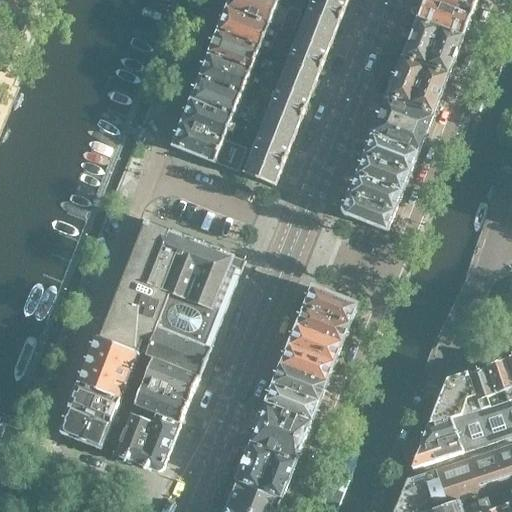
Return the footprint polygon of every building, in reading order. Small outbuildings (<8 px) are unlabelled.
[(270,26),(279,3),(270,0),(232,0),(229,10),(270,26)] [(333,42),(349,0),(314,0),(303,30),(333,42)] [(464,38),(472,18),(427,0),(419,20),(442,29),(464,38)] [(472,18),(478,0),(427,0),(472,18)] [(277,29),(270,26),(229,10),(220,33),(261,49),(268,52),(277,29)] [(426,68),(442,29),(419,20),(404,59),(426,68)] [(449,76),(464,38),(442,29),(426,68),(449,76)] [(314,90),(333,42),(303,30),(284,78),(314,90)] [(252,72),(261,49),(220,33),(211,56),(252,72)] [(243,95),(252,72),(211,56),(202,79),(243,95)] [(411,106),(426,68),(404,59),(389,98),(411,106)] [(434,115),(449,76),(426,68),(411,106),(434,115)] [(295,138),(314,90),(284,78),(265,127),(295,138)] [(234,118),(243,95),(202,79),(193,102),(234,118)] [(434,115),(411,106),(389,98),(382,115),(427,133),(434,115)] [(226,137),(234,118),(193,102),(184,125),(225,141),(228,142),(230,138),(226,137)] [(418,154),(427,133),(382,115),(374,137),(418,154)] [(229,151),(222,149),(225,141),(184,125),(175,148),(216,164),(238,173),(247,150),(232,144),(229,151)] [(275,188),(295,138),(265,127),(246,176),(275,188)] [(411,174),(418,154),(374,137),(373,136),(366,156),(411,174)] [(403,193),(411,174),(366,156),(358,175),(403,193)] [(388,233),(403,193),(358,175),(344,212),(344,213),(344,214),(344,215),(345,216),(346,216),(388,233)] [(211,349),(242,272),(245,262),(234,258),(234,257),(173,232),(170,232),(170,231),(146,221),(100,339),(139,354),(155,361),(200,378),(212,349),(211,349)] [(351,326),(359,306),(314,289),(306,308),(351,326)] [(343,345),(351,326),(306,308),(298,327),(343,345)] [(336,364),(343,345),(298,327),(291,347),(336,364)] [(133,370),(139,354),(100,339),(93,355),(133,370)] [(328,384),(336,364),(291,347),(283,366),(328,384)] [(127,385),(133,370),(93,355),(88,370),(127,385)] [(511,359),(505,362),(486,368),(495,395),(503,393),(507,403),(511,400),(511,359)] [(191,402),(200,378),(155,361),(146,384),(191,402)] [(320,403),(328,384),(283,366),(275,385),(320,403)] [(495,395),(486,368),(469,374),(481,411),(490,408),(487,398),(495,395)] [(121,401),(127,385),(88,370),(82,386),(121,401)] [(481,411),(469,374),(448,381),(448,380),(447,381),(430,428),(452,420),(481,411)] [(182,425),(191,402),(146,384),(136,407),(159,416),(182,425)] [(313,423),(320,403),(275,385),(268,405),(313,423)] [(122,401),(121,401),(82,386),(72,410),(112,426),(122,401)] [(490,408),(481,411),(452,420),(458,437),(463,454),(511,438),(511,440),(511,400),(507,403),(490,408)] [(305,442),(313,423),(268,405),(260,425),(305,442)] [(117,457),(127,432),(112,426),(72,410),(63,431),(63,432),(63,433),(63,434),(64,435),(65,436),(102,451),(117,457)] [(140,465),(156,425),(133,416),(127,432),(117,457),(140,465)] [(164,471),(182,425),(159,416),(156,425),(140,465),(159,473),(160,473),(162,473),(163,473),(163,472),(164,471)] [(458,437),(452,420),(430,428),(421,449),(458,437)] [(297,461),(305,442),(260,425),(252,443),(275,452),(297,461)] [(351,439),(348,445),(323,509),(330,511),(339,511),(364,451),(366,444),(367,439),(367,437),(366,434),(365,432),(364,430),(363,430),(362,430),(360,430),(358,431),(356,432),(354,434),(351,439)] [(463,454),(458,437),(421,449),(413,470),(463,454)] [(260,492),(275,452),(252,443),(237,482),(260,492)] [(511,491),(511,445),(409,479),(395,511),(422,511),(429,510),(429,511),(433,511),(462,502),(465,511),(481,511),(479,504),(487,501),(502,495),(511,492),(511,491)] [(282,500),(297,461),(275,452),(260,492),(282,500)] [(277,511),(282,500),(260,492),(237,482),(225,511),(277,511)] [(96,504),(100,494),(88,490),(84,500),(96,504)] [(511,511),(511,494),(511,492),(502,495),(506,506),(499,509),(499,511),(511,511)] [(499,511),(499,509),(491,511),(487,501),(479,504),(481,511),(499,511)] [(465,511),(462,502),(433,511),(465,511)]
